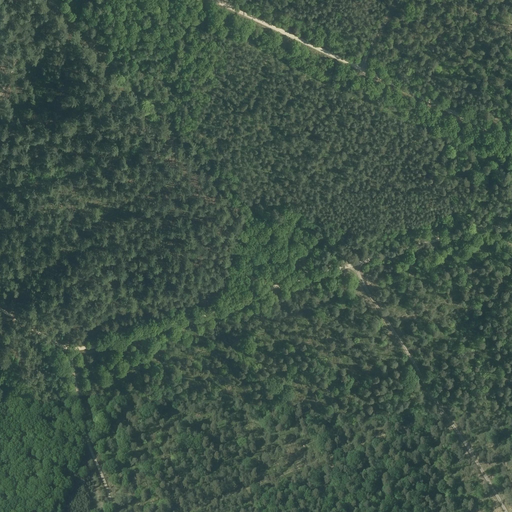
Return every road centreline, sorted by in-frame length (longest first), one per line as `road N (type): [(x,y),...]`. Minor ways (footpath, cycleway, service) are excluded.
road 1 (track): [(0,306),(68,350),(81,349),(219,309),(265,283),(511,225)]
road 2 (track): [(511,140),(212,0)]
road 3 (track): [(503,511),(347,261)]
road 4 (track): [(68,350),(116,511)]
